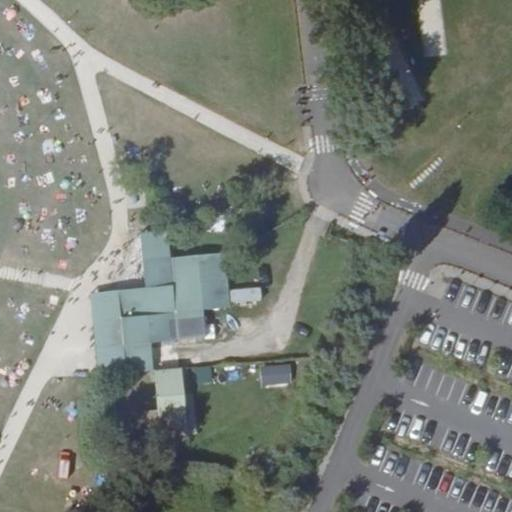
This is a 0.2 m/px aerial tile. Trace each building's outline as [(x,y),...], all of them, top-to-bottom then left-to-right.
[(227,254),(170,260),(168,232),(141,234),(146,289),(91,295),(100,377),(154,371),(151,344),(206,339),(204,311),(231,308),(227,254)] [(262,287),(232,291),(235,307),(264,302),(262,287)] [(264,388),(293,383),(289,362),(260,367),(264,388)] [(181,371),(157,373),(164,439),(187,437),(181,371)] [(65,444),(43,465),(53,475),(75,455),(65,444)] [(61,485),(84,466),(76,457),(54,477),(61,485)]
